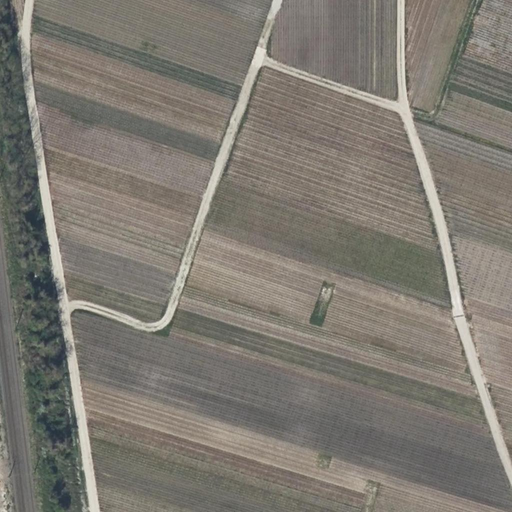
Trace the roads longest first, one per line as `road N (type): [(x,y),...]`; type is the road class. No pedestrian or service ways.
road 1 (track): [(29,0),(27,72),(94,511)]
road 2 (track): [(511,481),(402,107),(398,0)]
road 3 (track): [(63,309),(86,305),(148,326),(165,317),(276,0)]
road 4 (track): [(258,55),(402,107)]
